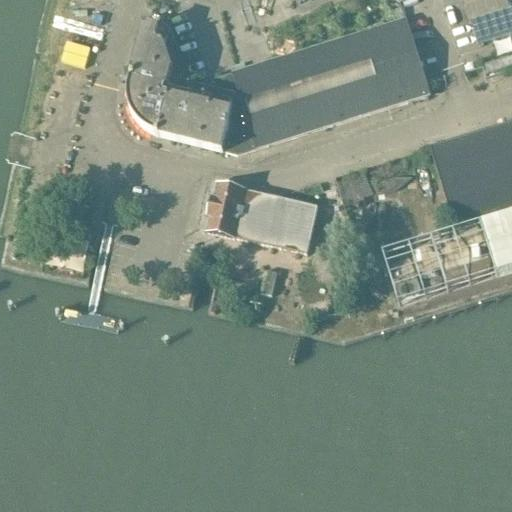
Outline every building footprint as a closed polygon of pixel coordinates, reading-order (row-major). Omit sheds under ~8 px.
[(388,0),(393,17),(415,11),(412,0),(388,0)] [(511,10),(470,24),(478,48),(511,37),(511,10)] [(188,85),(169,25),(150,20),(133,85),(171,95),(174,82),(188,85)] [(428,99),(425,88),(404,22),(196,87),(217,93),(236,98),(222,155),(237,159),(428,99)] [(511,59),(484,68),(487,79),(511,71),(511,59)] [(182,145),(196,87),(188,85),(174,82),(171,95),(160,140),(182,145)] [(171,95),(133,85),(131,91),(131,93),(130,97),(130,102),(130,106),(131,108),(131,112),(133,115),(134,118),(135,121),(137,124),(139,127),(142,129),(144,132),(147,134),(158,140),(160,140),(171,95)] [(203,151),(217,93),(196,87),(182,145),(203,151)] [(222,155),(236,98),(217,93),(203,151),(222,155)] [(453,231),(511,212),(511,126),(430,152),(453,231)] [(206,231),(205,236),(307,259),(318,212),(272,201),(215,188),(214,192),(213,192),(210,206),(211,206),(209,218),(207,217),(204,231),(206,231)] [(335,211),(321,220),(316,243),(327,258),(340,249),(345,225),(335,211)]
